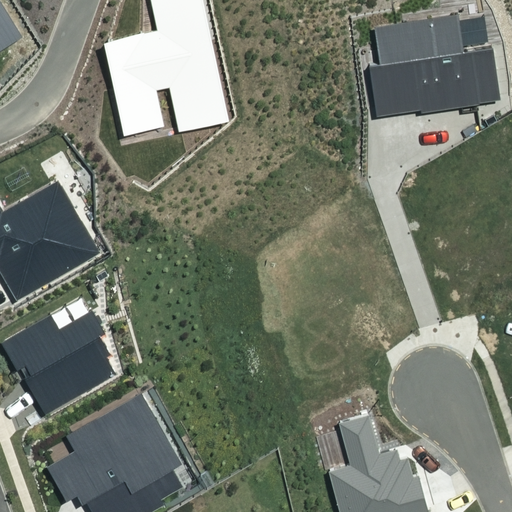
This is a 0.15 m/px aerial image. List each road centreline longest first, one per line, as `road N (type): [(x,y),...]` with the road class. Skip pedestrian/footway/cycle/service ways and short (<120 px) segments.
road 1 (residential): [(0,129),(39,103),(58,74),(82,0)]
road 2 (residential): [(502,511),(474,446),(431,387)]
